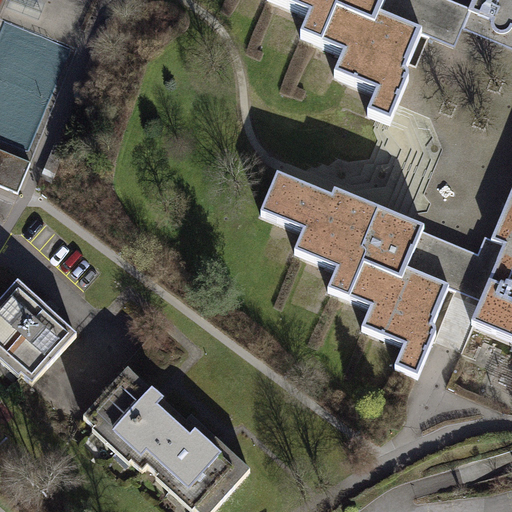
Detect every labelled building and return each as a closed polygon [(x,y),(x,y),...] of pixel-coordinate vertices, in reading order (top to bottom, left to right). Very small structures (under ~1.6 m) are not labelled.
[(39,21),(45,5),(30,0),(9,0),(7,8),(39,21)] [(133,0),(105,20),(41,177),(51,181),(115,28),(142,9),(135,0),(133,0)] [(267,0),(267,1),(309,19),(301,39),(343,57),(335,78),(377,96),(368,116),(391,126),(408,83),(409,81),(409,78),(407,76),(406,74),(421,37),(428,40),(429,38),(418,33),(426,15),(390,0),(267,0)] [(470,12),(441,0),(390,0),(426,15),(418,33),(429,38),(456,51),(464,32),(511,52),(511,31),(511,32),(509,35),(506,37),(500,37),(493,33),(492,28),(492,23),(469,14),(470,12)] [(511,0),(474,0),(470,12),(469,14),(492,23),(492,28),(493,33),(500,37),(506,37),(509,35),(511,32),(511,31),(511,0)] [(0,187),(18,195),(31,164),(18,158),(15,164),(0,157),(0,187)] [(424,231),(335,194),(332,200),(277,178),(261,217),(303,235),(295,256),(337,273),(328,294),(371,312),(362,333),(404,350),(395,371),(419,380),(436,338),(437,335),(436,332),(435,330),(433,327),(448,291),(456,294),(457,292),(445,287),(453,269),(415,253),(423,235),(424,231)] [(511,194),(492,243),(491,244),(504,249),(481,305),(472,326),(511,342),(511,194)] [(491,244),(492,243),(485,240),(478,257),(423,235),(415,253),(453,269),(445,287),(457,292),(456,294),(481,305),(504,249),(491,244)] [(77,339),(18,285),(0,305),(0,350),(25,373),(20,377),(32,388),(77,339)] [(128,372),(83,421),(95,432),(99,427),(135,460),(131,464),(142,475),(147,469),(186,426),(128,372)] [(194,511),(215,511),(250,473),(191,420),(186,426),(147,469),(158,479),(162,475),(198,507),(194,511)]
